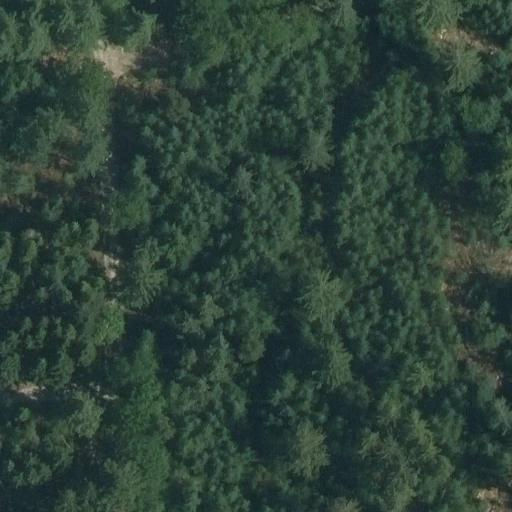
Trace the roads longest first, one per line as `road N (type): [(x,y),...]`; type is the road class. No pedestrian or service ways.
road 1 (track): [(135,511),(107,66)]
road 2 (track): [(107,66),(367,0)]
road 3 (track): [(0,405),(131,390)]
